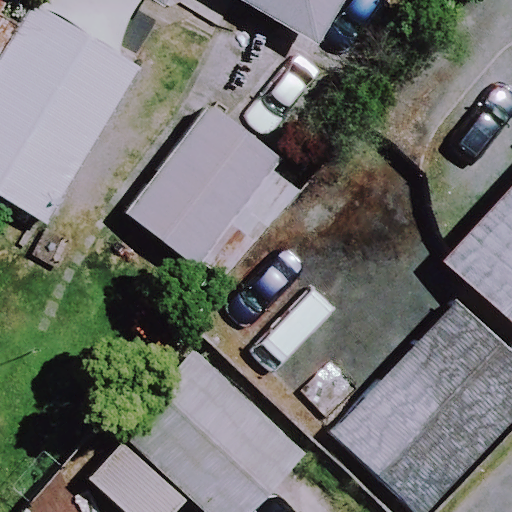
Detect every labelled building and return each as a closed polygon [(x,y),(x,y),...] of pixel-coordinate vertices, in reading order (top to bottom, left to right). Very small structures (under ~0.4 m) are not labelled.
[(0,0),(0,207),(36,228),(129,67),(12,0),(0,0)] [(136,0),(151,8),(155,0),(221,0),(302,44),(326,0),(136,0)] [(258,162),(191,118),(122,224),(189,268),(258,162)] [(511,186),(436,272),(511,339),(511,186)] [(414,511),(511,406),(511,383),(431,308),(317,431),(404,511),(414,511)] [(235,511),(291,461),(202,364),(124,436),(194,511),(235,511)]
